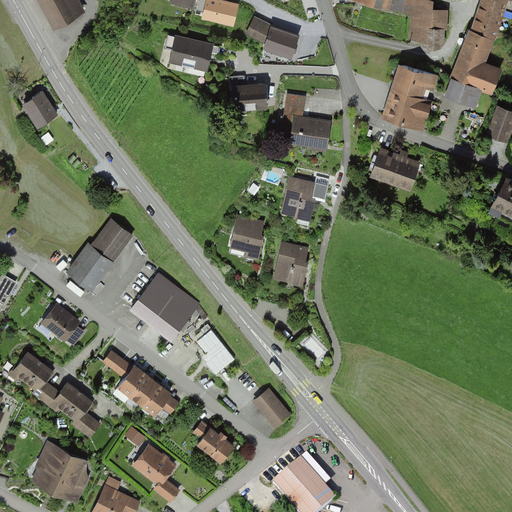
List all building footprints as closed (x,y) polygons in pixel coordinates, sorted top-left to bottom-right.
[(84,9),(78,0),(38,0),(55,27),(84,9)] [(239,0),(237,0),(204,0),(201,17),(234,24),(239,0)] [(362,0),(401,11),(403,0),(362,0)] [(423,0),(403,0),(401,11),(414,14),(413,37),(429,40),(429,47),(440,45),(440,28),(445,28),(446,12),(432,12),(432,2),(423,0)] [(506,0),(483,0),(474,30),(493,37),(506,0)] [(271,26),(252,18),(245,32),(264,41),(271,26)] [(297,34),(271,26),(265,48),(291,55),(297,34)] [(474,30),(471,29),(453,77),(455,78),(476,86),(492,92),(501,70),(483,63),(493,37),(474,30)] [(212,42),(176,36),(171,63),(207,70),(212,42)] [(402,64),(395,89),(420,97),(423,87),(433,89),(438,75),(402,64)] [(476,86),(455,78),(449,95),(470,103),(476,86)] [(266,82),(231,85),(234,112),(268,108),(266,82)] [(420,97),(395,89),(385,118),(423,130),(432,101),(420,97)] [(57,114),(42,90),(22,102),(37,126),(57,114)] [(486,137),(506,144),(511,128),(511,110),(497,105),(486,137)] [(331,119),(294,114),(290,145),(327,150),(331,119)] [(419,162),(379,148),(369,177),(409,191),(419,162)] [(289,177),(278,217),(307,224),(318,184),(289,177)] [(511,180),(506,177),(489,208),(511,219),(511,180)] [(237,215),(230,252),(256,257),(263,221),(237,215)] [(67,273),(91,291),(134,236),(111,217),(67,273)] [(308,248),(282,242),(274,278),(300,284),(308,248)] [(199,303),(158,273),(132,309),(172,339),(199,303)] [(17,282),(4,275),(2,280),(0,283),(0,301),(5,304),(17,282)] [(79,320),(55,303),(39,325),(62,343),(79,320)] [(69,338),(76,343),(87,329),(80,324),(69,338)] [(228,351),(207,324),(188,339),(210,366),(228,351)] [(128,363),(111,350),(102,363),(119,375),(128,363)] [(51,369),(27,352),(12,373),(36,390),(51,369)] [(167,393),(133,367),(118,386),(153,412),(167,393)] [(61,391),(44,379),(33,395),(49,407),(61,391)] [(94,400),(67,382),(55,399),(82,417),(94,400)] [(290,415),(269,387),(253,399),(274,427),(290,415)] [(180,402),(170,395),(161,407),(172,415),(180,402)] [(101,423),(86,412),(75,426),(91,437),(101,423)] [(140,444),(148,435),(134,424),(126,433),(140,444)] [(234,444),(209,426),(196,445),(221,462),(234,444)] [(87,459),(48,441),(32,476),(71,494),(87,459)] [(149,442),(132,464),(158,485),(175,463),(149,442)] [(303,460),(274,483),(297,511),(318,511),(335,499),(303,460)] [(105,482),(91,511),(121,511),(130,493),(105,482)]
